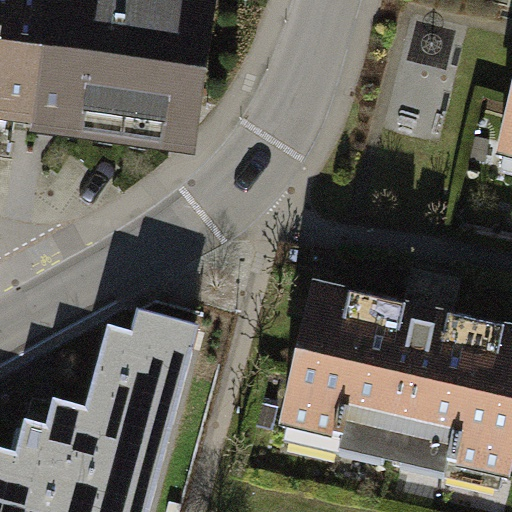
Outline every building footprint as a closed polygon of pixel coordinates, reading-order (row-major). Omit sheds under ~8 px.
[(0,0),(0,107),(34,112),(49,0),(0,0)] [(49,0),(34,112),(51,115),(190,134),(209,0),(207,0),(49,0)] [(511,106),(499,158),(511,161),(511,106)] [(511,336),(315,291),(283,428),(342,442),(339,456),(446,481),(449,467),(508,480),(511,461),(511,336)] [(0,511),(150,511),(195,355),(109,334),(86,412),(54,405),(49,430),(25,424),(16,456),(0,452),(0,511)]
